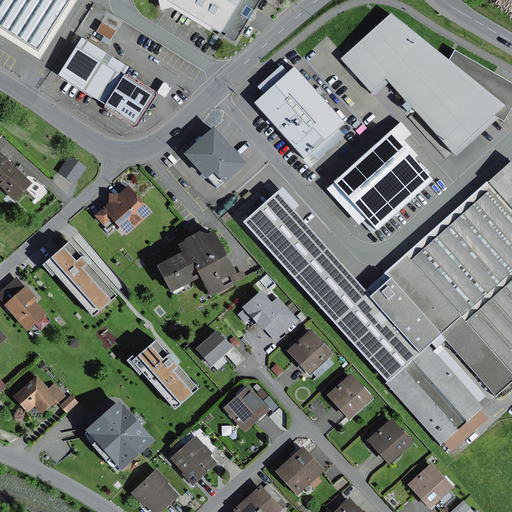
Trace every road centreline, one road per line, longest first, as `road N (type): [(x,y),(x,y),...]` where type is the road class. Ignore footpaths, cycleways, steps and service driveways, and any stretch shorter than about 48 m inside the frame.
road 1 (residential): [(511,139),(392,245),(365,252),(213,92)]
road 2 (residential): [(147,149),(246,263)]
road 3 (residential): [(103,179),(0,272)]
road 4 (tertiary): [(114,150),(0,78)]
road 5 (residential): [(303,422),(204,511)]
road 6 (residential): [(226,80),(130,16),(123,0)]
road 7 (residential): [(110,511),(0,453)]
road 8 (residential): [(386,511),(303,422)]
road 9 (tertiary): [(226,80),(317,0)]
